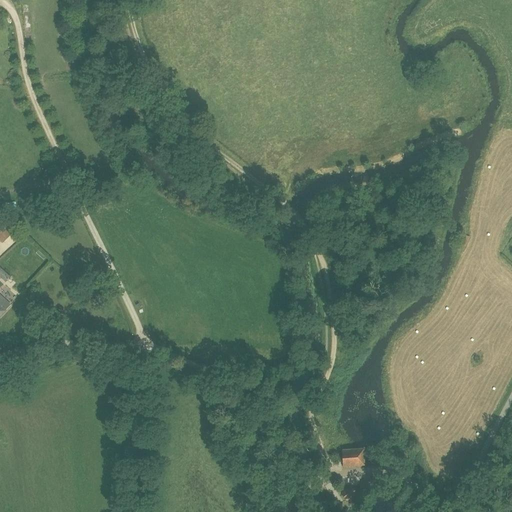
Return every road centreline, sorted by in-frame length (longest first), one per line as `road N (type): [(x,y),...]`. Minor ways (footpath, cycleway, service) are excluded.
road 1 (track): [(129,0),(141,51),(189,121),(314,240),(334,310),(329,365)]
road 2 (unclassified): [(285,503),(225,389),(194,366),(131,345),(54,344),(0,358)]
road 3 (unclassified): [(326,477),(382,468),(435,500),(459,498),(511,397)]
